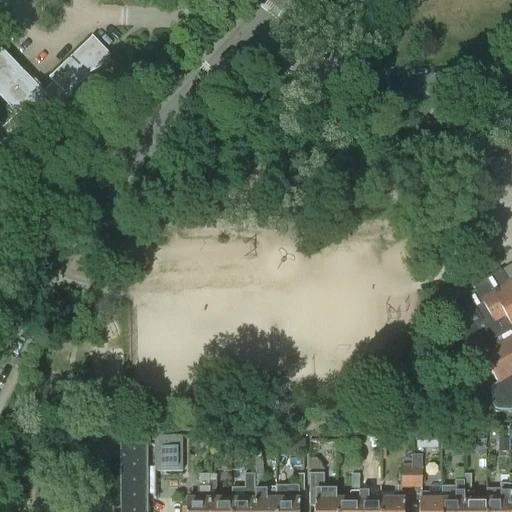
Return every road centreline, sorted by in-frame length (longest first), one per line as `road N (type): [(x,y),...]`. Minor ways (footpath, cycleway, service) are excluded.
road 1 (tertiary): [(0,351),(28,295),(128,156),(243,40)]
road 2 (residential): [(243,40),(285,68),(360,82),(511,74)]
